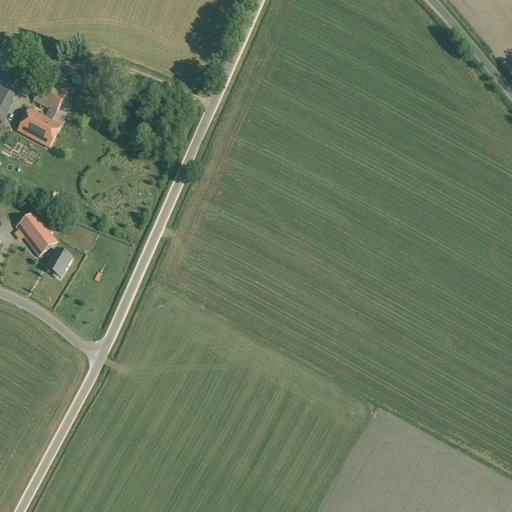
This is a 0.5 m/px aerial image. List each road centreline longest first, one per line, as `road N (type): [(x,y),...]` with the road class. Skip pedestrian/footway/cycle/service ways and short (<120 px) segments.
road 1 (unclassified): [(98,360),(259,0)]
road 2 (unclassified): [(19,511),(98,360)]
road 3 (unclassified): [(511,93),(430,0)]
